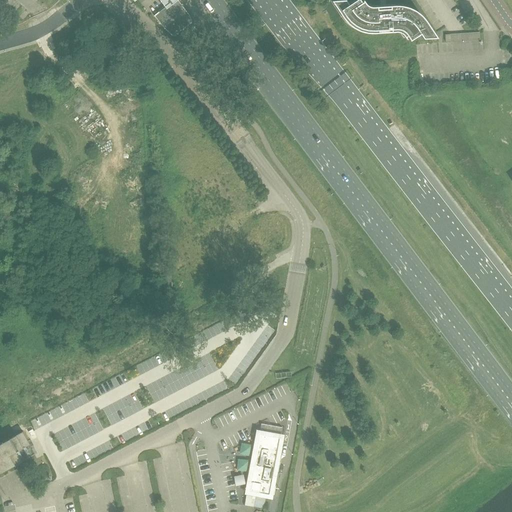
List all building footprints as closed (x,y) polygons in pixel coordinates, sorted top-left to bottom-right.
[(177,0),(173,0),(165,7),(154,15),(161,24),(173,36),(190,23),(191,21),(188,14),(177,0)] [(397,4),(393,4),(386,4),(386,5),(388,5),(388,7),(376,8),(375,6),(377,6),(377,5),(371,5),(369,5),(368,5),(367,4),(366,4),(365,3),(364,2),(363,1),(362,0),(361,0),(360,0),(360,1),(359,0),(351,0),(347,3),(344,0),(330,0),(342,17),(343,19),(345,21),(346,22),(348,24),(350,25),(352,27),(354,28),(356,29),(358,30),(361,31),(363,31),(365,31),(368,32),(370,32),(372,32),(378,31),(378,30),(377,31),(377,29),(389,28),(389,30),(388,30),(388,31),(394,30),(395,30),(396,31),(397,31),(398,31),(399,32),(400,33),(401,33),(402,34),(402,36),(404,37),(404,36),(405,35),(408,39),(415,34),(418,32),(421,37),(435,36),(423,19),(422,17),(420,15),(418,13),(417,12),(415,10),(413,9),(411,8),(408,7),(406,6),(404,5),(402,5),(399,4),(397,4)] [(0,13),(0,16),(3,20),(10,12),(5,8),(0,13)] [(240,196),(243,202),(246,201),(250,211),(259,207),(252,191),(240,196)] [(188,246),(203,240),(201,234),(186,240),(188,246)] [(192,423),(183,428),(187,434),(195,429),(192,423)] [(0,511),(0,472),(13,466),(35,453),(28,440),(23,431),(0,443),(0,511)] [(248,491),(269,495),(279,444),(258,440),(248,491)] [(244,506),(263,509),(265,498),(246,495),(244,506)]
